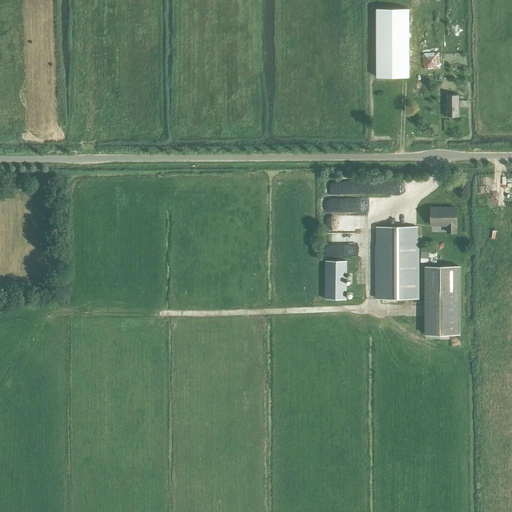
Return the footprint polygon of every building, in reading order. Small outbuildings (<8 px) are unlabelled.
[(377,9),(377,77),(409,77),(409,9),(377,9)] [(459,95),(447,95),(447,117),(459,117),(459,107),(468,107),(468,101),(459,101),(459,95)] [(449,232),(456,232),(456,225),(457,225),(457,208),(431,209),(431,225),(449,225),(449,232)] [(418,299),(418,253),(417,227),(377,227),(377,299),(418,299)] [(421,251),(421,263),(437,263),(437,251),(421,251)] [(347,299),(347,261),(326,261),(326,299),(347,299)] [(426,267),(425,334),(460,335),(460,267),(426,267)]
